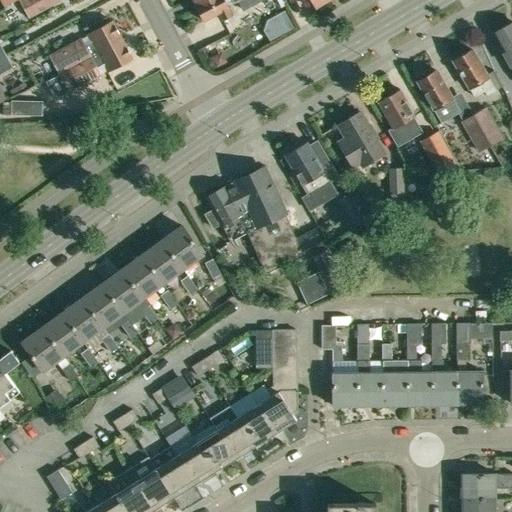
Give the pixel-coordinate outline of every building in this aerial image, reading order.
[(18,0),(28,19),(62,1),(61,0),(18,0)] [(197,0),(194,2),(196,6),(195,7),(203,22),(219,14),(222,21),(233,16),(226,3),(230,0),(231,0),(233,4),(240,0),(197,0)] [(310,0),(315,9),(330,0),(310,0)] [(48,56),(58,75),(122,40),(112,21),(87,35),(89,40),(84,43),(82,38),(48,56)] [(511,66),(511,25),(494,36),(511,66)] [(132,59),(122,40),(58,75),(68,93),(102,75),(99,71),(105,68),(107,73),(132,59)] [(487,95),(495,91),(502,87),(493,71),(486,75),(472,51),(464,56),(463,53),(454,58),(455,61),(453,63),(468,89),(469,89),(474,97),(484,91),(487,95)] [(0,58),(0,75),(13,68),(6,56),(0,58)] [(433,110),(438,118),(441,123),(461,112),(453,98),(452,99),(436,72),(429,77),(427,74),(419,79),(420,82),(417,83),(433,110)] [(377,103),(392,128),(388,131),(397,147),(423,132),(414,117),(399,90),(377,103)] [(10,115),(42,116),(43,102),(11,101),(10,115)] [(486,108),(472,115),(490,146),(504,139),(486,108)] [(360,113),(338,125),(346,138),(339,143),(353,167),(360,162),(362,166),(384,153),(360,113)] [(490,146),(472,115),(460,122),(478,153),(490,146)] [(456,171),(434,132),(419,140),(441,179),(456,171)] [(303,185),(308,195),(328,184),(323,174),(307,145),(286,157),(302,186),(303,185)] [(235,184),(278,268),(303,257),(284,215),(285,214),(264,169),(236,182),(237,183),(235,184)] [(402,169),(389,169),(390,194),(403,193),(402,169)] [(265,274),(278,268),(235,184),(225,189),(225,188),(206,198),(229,243),(245,234),(265,274)] [(350,193),(337,201),(354,229),(367,221),(350,193)] [(161,242),(182,270),(203,255),(182,226),(161,242)] [(182,270),(161,242),(141,256),(162,284),(182,270)] [(316,257),(322,271),(332,293),(346,287),(334,259),(330,250),(316,257)] [(121,271),(142,299),(162,284),(141,256),(121,271)] [(213,261),(206,265),(213,279),(221,275),(213,261)] [(142,299),(121,271),(101,285),(122,313),(142,299)] [(309,303),(332,293),(322,271),(299,281),(309,303)] [(197,291),(187,277),(180,282),(190,296),(197,291)] [(122,313),(101,285),(81,300),(102,328),(122,313)] [(178,305),(167,291),(161,296),(170,310),(178,305)] [(62,314),(82,342),(102,328),(81,300),(62,314)] [(157,320),(147,306),(140,311),(150,325),(157,320)] [(42,329),(62,357),(82,342),(62,314),(42,329)] [(137,334),(127,321),(121,325),(131,339),(137,334)] [(406,345),(415,345),(420,345),(420,325),(420,323),(406,323),(406,325),(406,345)] [(457,373),(441,373),(441,361),(441,345),(445,344),(445,325),(445,323),(431,323),(431,325),(432,361),(432,373),(433,405),(458,404),(457,373)] [(470,344),(470,324),(470,323),(456,323),(456,325),(456,361),(466,360),(466,344),(470,344)] [(492,339),(492,324),(492,323),(491,323),(481,323),(481,324),(482,339),(492,339)] [(341,374),(341,362),(342,362),(341,345),(335,345),(335,326),(320,326),(321,351),(332,351),(332,362),(332,374),(332,406),(333,406),(357,406),(357,374),(341,374)] [(62,357),(42,329),(22,343),(42,371),(62,357)] [(272,343),(296,342),(296,330),(272,330),(272,343)] [(511,331),(500,331),(500,341),(511,340),(511,331)] [(117,349),(108,335),(101,340),(111,353),(117,349)] [(296,354),(296,342),(272,343),(272,355),(296,354)] [(357,362),(357,374),(357,406),(382,405),(382,374),(370,374),(370,362),(369,362),(369,344),(357,344),(357,345),(357,362)] [(382,374),(382,405),(407,405),(407,361),(391,362),(391,345),(381,344),(382,362),(382,374)] [(98,363),(88,350),(81,354),(91,368),(98,363)] [(0,358),(0,366),(4,372),(18,362),(15,357),(16,356),(15,355),(14,356),(11,351),(0,358)] [(296,354),(272,355),(272,367),(296,366),(296,354)] [(201,361),(207,371),(217,365),(211,355),(201,361)] [(197,377),(207,371),(201,361),(191,367),(197,377)] [(416,361),(407,361),(407,405),(433,405),(432,373),(421,373),(421,361),(416,361)] [(78,377),(68,364),(61,369),(71,383),(78,377)] [(0,406),(19,392),(4,372),(0,366),(0,406)] [(297,378),(296,366),(272,367),(273,378),(297,378)] [(457,373),(458,404),(482,404),(482,405),(483,405),(482,372),(481,372),(457,373)] [(271,397),(257,405),(275,434),(296,421),(292,414),(297,411),(297,400),(297,378),(273,378),(273,386),(267,390),(271,397)] [(171,382),(162,388),(168,398),(177,392),(171,382)] [(158,404),(168,398),(162,388),(152,394),(158,404)] [(257,405),(237,418),(255,447),(275,434),(257,405)] [(132,410),(122,416),(128,426),(138,420),(132,410)] [(119,432),(128,426),(122,416),(113,422),(119,432)] [(255,447),(237,418),(217,431),(235,459),(255,447)] [(217,431),(196,443),(214,472),(235,459),(217,431)] [(171,447),(194,485),(214,472),(196,443),(191,435),(171,447)] [(83,443),(89,453),(99,447),(93,437),(83,443)] [(89,453),(83,443),(73,450),(79,459),(89,453)] [(156,469),(174,498),(194,485),(171,447),(170,446),(150,459),(156,469)] [(135,482),(154,510),(174,498),(156,469),(150,459),(148,457),(128,470),(135,482)] [(46,476),(61,499),(72,492),(58,469),(46,476)] [(115,494),(126,511),(151,511),(154,510),(135,482),(128,470),(108,482),(115,494)] [(462,500),(494,499),(494,489),(511,488),(511,474),(495,475),(494,474),(461,474),(461,475),(462,475),(462,500)] [(95,507),(97,511),(126,511),(115,494),(95,507)] [(493,511),(494,499),(462,500),(462,511),(493,511)] [(375,511),(375,503),(364,504),(363,503),(357,503),(356,504),(327,504),(326,511),(375,511)]
